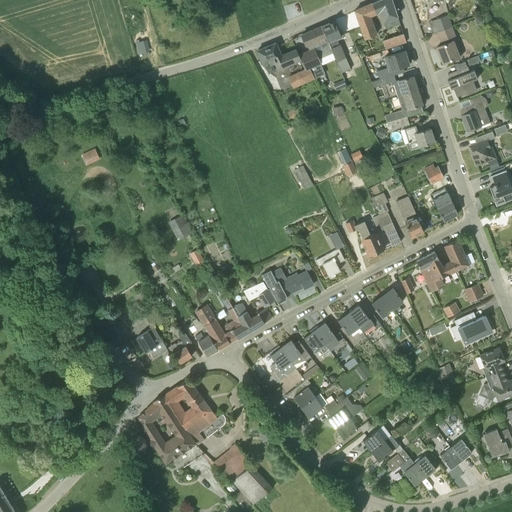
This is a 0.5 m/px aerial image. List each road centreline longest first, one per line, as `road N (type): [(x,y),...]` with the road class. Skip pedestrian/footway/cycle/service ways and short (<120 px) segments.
road 1 (residential): [(511,483),(424,511),(357,496),(326,474),(224,354)]
road 2 (unclassified): [(6,119),(5,153),(59,284),(148,394)]
road 3 (residential): [(474,219),(224,354)]
road 4 (unclassified): [(6,119),(19,107),(243,49)]
road 5 (residential): [(474,219),(400,0)]
road 6 (residential): [(39,511),(148,394)]
road 7 (residential): [(243,49),(353,0)]
